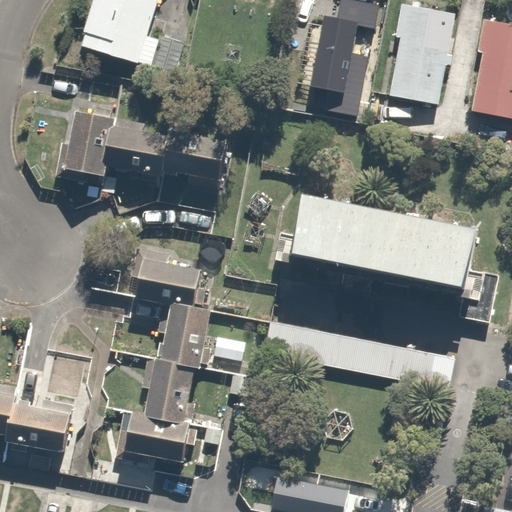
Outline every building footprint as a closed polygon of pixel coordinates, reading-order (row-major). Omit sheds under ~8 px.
[(103,0),(84,52),(135,72),(137,66),(153,72),(149,82),(174,92),(191,50),(157,37),(170,4),(159,0),(103,0)] [(285,0),(255,0),(251,32),(280,36),(285,0)] [(448,116),(463,22),(464,14),(409,5),(402,47),(407,47),(397,108),(448,116)] [(511,128),(511,27),(488,23),(481,62),(490,63),(479,123),(511,128)] [(365,63),(300,52),(290,112),(356,123),(365,63)] [(139,124),(83,119),(77,190),(118,193),(119,184),(238,194),(241,156),(137,147),(139,124)] [(312,198),(306,231),(291,228),(284,264),(306,268),(307,262),(479,296),(491,233),(312,198)] [(218,280),(152,267),(144,307),(210,320),(218,280)] [(253,339),(220,333),(222,326),(178,318),(158,426),(143,423),(135,465),(203,477),(208,448),(225,451),(229,431),(204,427),(212,377),(238,382),(235,397),(257,401),(263,367),(248,364),(253,339)] [(36,394),(0,387),(0,330),(2,320),(0,319),(0,445),(81,462),(88,427),(74,424),(78,404),(53,399),(49,419),(31,416),(36,394)] [(461,364),(277,327),(270,360),(454,397),(461,364)] [(346,511),(349,495),(279,481),(272,511),(346,511)]
